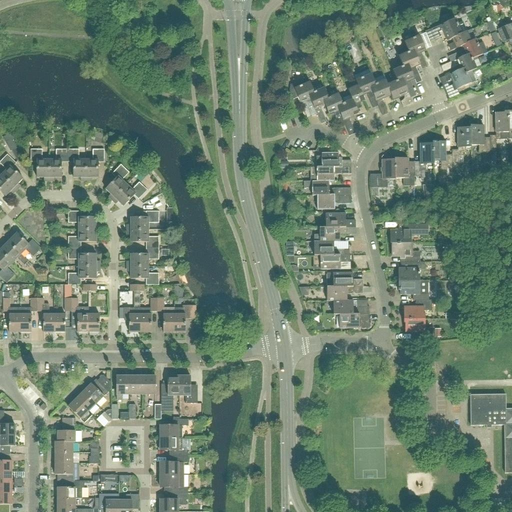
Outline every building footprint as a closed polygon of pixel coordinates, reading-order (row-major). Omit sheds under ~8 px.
[(448,41),(453,39),(467,33),(462,23),(457,25),(455,20),(431,30),(435,40),(441,38),(439,33),(442,32),(441,31),(444,30),(448,41)] [(511,31),(511,32),(509,26),(498,31),(503,44),(510,41),(511,45),(511,31)] [(467,33),(453,39),(455,43),(448,46),(451,52),(457,49),(462,47),(476,41),(471,31),(467,33)] [(407,48),(409,53),(414,51),(420,65),(422,70),(428,68),(422,54),(421,55),(420,53),(426,50),(420,37),(415,39),(413,34),(402,38),(407,48)] [(478,45),(476,41),(462,47),(465,52),(463,53),(462,52),(448,58),(451,63),(454,62),(470,55),(472,60),(477,58),(487,54),(483,43),(478,45)] [(414,67),(420,65),(414,51),(409,53),(407,48),(397,53),(401,63),(403,68),(408,66),(414,79),(416,85),(422,82),(416,68),(415,69),(414,67)] [(461,70),(461,71),(464,69),(466,74),(471,72),(481,68),(477,58),(472,60),(470,55),(454,62),(451,63),(441,67),(443,73),(456,67),(456,66),(458,65),(461,70)] [(391,67),(395,77),(397,82),(402,80),(409,96),(411,99),(416,96),(410,83),(409,83),(408,81),(414,79),(408,66),(403,68),(401,63),(391,67)] [(466,74),(464,69),(461,71),(461,70),(440,79),(444,89),(450,87),(448,82),(450,81),(450,80),(452,79),(457,90),(476,82),(471,72),(466,74)] [(357,81),(356,82),(362,95),(367,93),(368,95),(367,95),(373,109),(378,107),(377,104),(370,88),(375,86),(373,81),(369,71),(355,76),(357,81)] [(373,81),(375,86),(370,88),(377,104),(378,107),(382,117),(388,115),(383,102),(381,102),(380,99),(391,95),(385,81),(383,76),(373,81)] [(402,80),(397,82),(395,77),(385,81),(391,95),(393,100),(404,95),(405,98),(404,98),(405,101),(401,102),(403,108),(413,104),(411,99),(409,96),(402,80)] [(306,106),(307,105),(312,117),(317,115),(316,112),(309,96),(314,94),(312,89),(308,79),(291,86),(290,92),(293,100),(298,98),(300,104),(304,102),(306,106)] [(350,96),(357,111),(361,109),(358,102),(364,100),(362,95),(356,82),(346,86),(350,96)] [(309,96),(316,112),(317,115),(321,125),(327,123),(321,110),(320,110),(319,107),(325,105),(323,102),(328,99),(326,94),(322,84),(312,89),(314,94),(309,96)] [(344,124),(344,123),(338,107),(342,105),(340,100),(341,100),(336,90),(326,94),(328,99),(323,102),(325,105),(329,115),(335,113),(335,114),(334,115),(340,129),(345,126),(344,124)] [(345,126),(350,136),(355,134),(350,121),(348,122),(347,119),(357,115),(356,112),(357,111),(350,96),(341,100),(340,100),(342,105),(338,107),(344,123),(344,124),(345,126)] [(509,140),(508,112),(508,114),(495,114),(496,137),(490,137),(490,139),(490,151),(496,151),(496,141),(509,140)] [(470,127),(471,148),(471,146),(479,146),(479,154),(490,154),(490,151),(490,139),(484,139),(483,126),(470,127)] [(452,155),(452,169),(458,169),(458,157),(463,157),(463,149),(471,148),(470,127),(470,129),(457,129),(458,151),(452,151),(452,155)] [(433,164),(433,143),(432,143),(432,145),(420,145),(420,163),(414,163),(414,174),(414,177),(421,177),(421,179),(427,178),(427,170),(426,170),(426,165),(433,164)] [(452,170),(452,169),(452,155),(446,156),(446,143),(433,143),(433,164),(433,163),(441,162),(441,176),(452,176),(452,170)] [(46,182),(49,182),(49,160),(42,160),(42,150),(31,150),(31,163),(37,163),(37,178),(44,178),(44,181),(46,181),(46,182)] [(49,160),(49,182),(52,182),(52,181),(54,181),(54,178),(61,178),(61,163),(67,163),(67,150),(56,150),(56,160),(49,160)] [(79,150),(67,150),(67,163),(73,163),(73,178),(81,178),(81,181),(83,181),(83,182),(86,182),(86,161),(79,160),(79,150)] [(86,161),(86,182),(88,182),(88,181),(91,181),(91,178),(98,178),(98,163),(104,163),(104,150),(93,150),(93,160),(86,161)] [(317,168),(351,168),(351,161),(339,161),(339,154),(321,154),(322,156),(317,156),(317,168)] [(0,164),(6,170),(1,175),(17,191),(19,189),(18,188),(20,186),(18,184),(23,179),(12,168),(16,164),(7,155),(0,162),(0,164)] [(395,181),(395,159),(395,161),(382,161),(382,175),(376,175),(376,189),(387,189),(387,181),(395,181)] [(414,177),(414,174),(408,174),(408,159),(395,159),(395,181),(396,181),(396,179),(403,179),(403,187),(414,187),(414,177)] [(110,199),(112,201),(127,185),(122,181),(129,173),(121,165),(112,175),(116,179),(106,190),(111,195),(109,197),(111,199),(110,199)] [(312,183),(329,182),(329,183),(334,183),(334,175),(351,175),(351,168),(317,168),(312,168),(312,182),(312,183)] [(15,193),(17,191),(1,175),(0,176),(0,191),(5,197),(11,192),(13,194),(14,192),(15,193)] [(317,197),(339,196),(349,196),(349,190),(329,190),(329,183),(329,182),(312,183),(312,182),(303,182),(304,189),(312,188),(312,197),(317,197)] [(127,185),(112,201),(114,203),(114,202),(116,204),(118,202),(123,207),(134,196),(138,200),(147,191),(139,183),(132,190),(127,185)] [(335,203),(338,203),(338,205),(351,205),(351,196),(349,196),(339,196),(317,197),(317,211),(335,211),(335,203)] [(78,224),(78,231),(100,231),(100,228),(99,228),(99,225),(96,225),(96,218),(81,218),(81,212),(68,212),(68,224),(78,224)] [(127,228),(127,231),(148,231),(148,224),(159,224),(159,212),(146,212),(146,218),(130,218),(130,225),(128,225),(128,228),(127,228)] [(356,229),(355,221),(346,221),(345,214),(325,215),(326,229),(350,228),(350,229),(356,229)] [(428,225),(404,225),(404,231),(391,231),(391,244),(412,244),(411,244),(411,236),(419,236),(419,232),(426,232),(428,230),(428,225)] [(350,229),(350,228),(326,229),(320,229),(320,236),(314,236),(314,243),(334,242),(334,243),(344,243),(344,242),(342,242),(342,236),(356,236),(356,229),(350,229)] [(68,238),(68,249),(81,249),(81,243),(96,243),(96,236),(99,236),(99,233),(100,233),(100,231),(78,231),(78,238),(68,238)] [(146,243),(146,249),(159,249),(159,238),(148,238),(148,231),(127,231),(127,233),(128,233),(128,236),(130,236),(130,243),(146,243)] [(33,257),(41,249),(32,240),(28,245),(17,234),(12,239),(10,237),(8,239),(7,238),(5,240),(8,242),(21,255),(26,250),(33,257)] [(0,251),(12,264),(17,259),(24,266),(28,262),(21,255),(8,242),(3,247),(1,245),(0,246),(0,251)] [(344,256),(344,250),(338,250),(338,252),(334,252),(334,243),(334,242),(314,243),(314,257),(320,257),(320,256),(344,256)] [(405,263),(408,263),(420,263),(420,252),(412,253),(412,244),(391,244),(391,245),(392,245),(392,257),(405,257),(405,263)] [(78,260),(78,267),(100,267),(100,265),(99,265),(99,262),(96,262),(96,255),(81,255),(81,249),(68,249),(68,260),(78,260)] [(127,265),(127,267),(148,267),(148,260),(159,260),(159,249),(146,249),(146,255),(130,255),(130,262),(128,262),(128,265),(127,265)] [(7,269),(12,264),(0,251),(0,268),(2,271),(0,272),(0,277),(7,284),(15,276),(7,269)] [(320,256),(320,257),(320,271),(340,270),(340,263),(350,263),(350,256),(344,256),(320,256)] [(420,282),(420,281),(420,275),(420,273),(418,273),(418,269),(424,269),(424,263),(420,263),(408,263),(408,269),(398,269),(398,282),(420,282)] [(100,267),(78,267),(78,274),(68,274),(68,286),(81,286),(81,280),(96,280),(96,272),(99,272),(99,270),(100,270),(100,267)] [(148,267),(127,267),(127,270),(128,270),(128,272),(130,272),(130,280),(146,280),(146,286),(159,286),(159,274),(148,274),(148,267)] [(327,288),(357,288),(363,288),(363,281),(353,281),(353,274),(326,274),(326,288),(327,288)] [(420,282),(398,282),(398,290),(398,291),(400,291),(400,295),(413,295),(413,301),(416,301),(429,301),(429,295),(428,295),(428,281),(420,281),(420,282)] [(333,302),(347,302),(347,301),(347,295),(363,295),(363,288),(357,288),(327,288),(327,302),(333,302)] [(9,333),(20,333),(20,308),(10,308),(10,293),(3,293),(3,299),(3,307),(3,312),(10,312),(10,315),(9,315),(9,333)] [(31,312),(37,312),(37,299),(31,299),(31,308),(20,308),(20,333),(31,333),(31,315),(31,312)] [(43,333),(54,333),(54,315),(49,315),(49,304),(44,305),(44,299),(37,299),(37,312),(44,312),(44,315),(43,315),(43,333)] [(71,299),(71,312),(71,317),(77,317),(77,333),(88,333),(88,315),(88,308),(78,308),(78,299),(71,299)] [(151,307),(140,307),(140,333),(151,333),(151,312),(157,312),(157,299),(151,299),(151,307)] [(164,299),(157,299),(157,312),(163,312),(163,333),(174,333),(174,309),(164,309),(164,299)] [(333,316),(339,316),(363,315),(369,315),(369,308),(353,308),(353,301),(347,301),(347,302),(333,302),(333,316)] [(432,301),(429,301),(416,301),(416,307),(404,307),(404,320),(425,320),(425,315),(424,315),(424,312),(432,312),(432,301)] [(185,333),(185,320),(195,320),(195,306),(183,306),(183,309),(174,309),(174,333),(185,333)] [(129,333),(140,333),(140,307),(124,307),(124,319),(129,319),(129,333)] [(65,315),(54,315),(54,333),(65,333),(65,315)] [(99,315),(88,315),(88,333),(99,333),(99,315)] [(363,315),(339,316),(340,330),(370,329),(369,315),(363,315)] [(425,320),(404,320),(404,324),(405,324),(405,333),(417,333),(417,341),(433,339),(433,329),(425,329),(425,320)] [(130,395),(130,377),(117,377),(117,401),(122,401),(122,395),(130,395)] [(142,377),(130,377),(130,395),(142,395),(142,377)] [(156,377),(142,377),(142,395),(155,395),(156,377)] [(179,396),(179,377),(168,377),(168,390),(161,390),(161,405),(155,405),(155,420),(161,420),(161,405),(173,405),(173,396),(179,396)] [(179,377),(179,396),(185,396),(185,404),(198,404),(198,390),(191,390),(191,377),(179,377)] [(84,392),(96,405),(109,392),(99,383),(95,387),(92,384),(84,392)] [(84,392),(76,400),(89,412),(96,405),(84,392)] [(511,409),(506,410),(506,395),(470,396),(470,403),(470,427),(486,427),(486,429),(491,429),(491,426),(504,426),(504,431),(505,474),(511,474),(511,409)] [(88,413),(89,412),(76,400),(68,407),(81,420),(84,423),(92,416),(88,413)] [(104,427),(111,420),(104,412),(97,420),(104,427)] [(0,435),(15,436),(15,425),(0,425),(0,419),(0,418),(0,435)] [(160,426),(160,439),(182,438),(182,426),(188,426),(188,420),(173,420),(173,426),(160,426)] [(75,425),(62,425),(62,431),(58,431),(57,442),(57,443),(73,443),(75,443),(75,442),(82,442),(82,432),(75,432),(75,425)] [(15,447),(15,436),(0,435),(0,453),(0,447),(15,447)] [(182,438),(160,439),(160,451),(173,451),(173,457),(188,457),(188,451),(182,451),(182,438)] [(55,442),(55,453),(73,453),(73,443),(57,443),(57,442),(55,442)] [(90,457),(99,457),(99,449),(91,449),(91,457),(90,457)] [(73,453),(55,453),(55,464),(73,464),(73,453)] [(0,472),(12,472),(12,461),(7,461),(7,455),(0,455),(0,472)] [(188,457),(173,457),(173,463),(160,463),(160,476),(184,475),(184,463),(188,463),(188,457)] [(73,464),(55,464),(55,475),(60,475),(60,482),(62,482),(73,482),(73,481),(73,464)] [(0,483),(12,483),(12,472),(0,472),(0,483)] [(184,475),(160,476),(160,488),(172,488),(172,494),(188,494),(188,488),(184,488),(184,475)] [(73,482),(62,482),(62,488),(57,488),(57,499),(75,499),(82,499),(82,488),(84,488),(84,481),(73,481),(73,482)] [(0,494),(12,494),(12,483),(0,483),(0,494)] [(0,511),(7,511),(7,505),(12,505),(12,494),(0,494),(0,511)] [(160,500),(159,511),(178,511),(178,505),(186,505),(186,500),(188,500),(188,494),(172,494),(172,500),(160,500)] [(112,495),(106,495),(99,495),(99,499),(99,507),(99,510),(106,510),(105,511),(119,511),(119,501),(112,501),(112,495)] [(126,495),(126,501),(119,501),(119,511),(132,511),(132,510),(139,510),(139,495),(126,495)] [(75,499),(57,499),(57,510),(75,510),(75,499)] [(509,499),(491,500),(491,511),(509,511),(509,499)]
